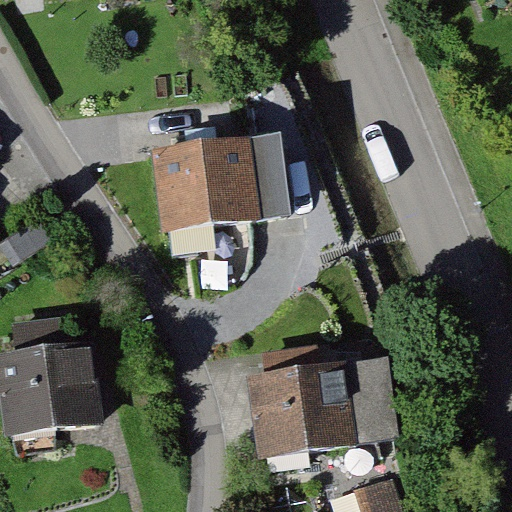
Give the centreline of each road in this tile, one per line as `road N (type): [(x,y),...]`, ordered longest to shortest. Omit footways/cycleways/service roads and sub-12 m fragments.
road 1 (residential): [(0,59),(174,341),(205,416),(204,511)]
road 2 (residential): [(511,420),(341,0)]
